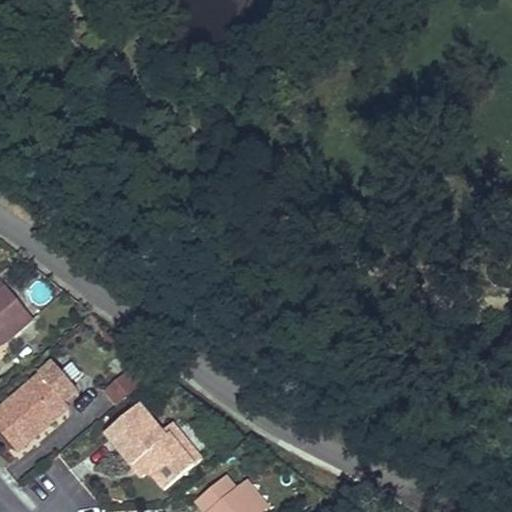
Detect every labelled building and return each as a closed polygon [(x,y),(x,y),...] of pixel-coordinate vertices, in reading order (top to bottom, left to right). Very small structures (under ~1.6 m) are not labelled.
[(101,28),(88,38),(99,51),(111,41),(101,28)] [(0,292),(0,340),(3,338),(6,341),(33,318),(6,287),(0,292)] [(51,364),(0,408),(0,430),(12,445),(28,431),(34,437),(68,408),(63,402),(75,391),(51,364)] [(101,393),(113,407),(138,387),(131,378),(126,372),(101,393)] [(131,378),(138,387),(143,382),(136,373),(131,378)] [(140,407),(106,433),(132,465),(139,460),(148,471),(164,489),(193,465),(172,439),(180,433),(172,424),(161,432),(140,407)] [(34,437),(28,431),(12,445),(18,451),(34,437)] [(193,465),(203,457),(181,432),(180,433),(172,439),(193,465)] [(139,460),(132,465),(141,476),(148,471),(139,460)] [(225,477),(195,502),(203,511),(260,511),(239,486),(235,489),(225,477)] [(262,511),(267,507),(245,481),(239,486),(260,511),(262,511)]
